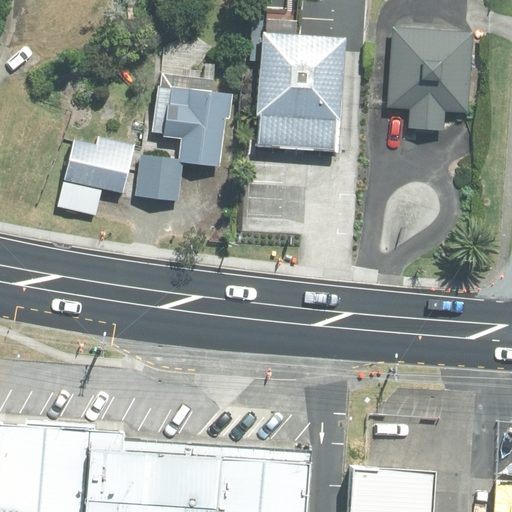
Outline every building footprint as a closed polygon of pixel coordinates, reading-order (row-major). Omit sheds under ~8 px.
[(36,0),(15,25),(53,58),(101,0),(36,0)] [(253,109),(256,109),(255,142),(331,146),(333,114),(337,115),(343,31),(292,28),(293,14),(264,12),(263,23),(259,23),(253,109)] [(391,23),(385,102),(407,103),(406,122),(441,124),(443,105),(464,107),(470,28),(391,23)] [(158,67),(151,128),(179,131),(177,153),(138,149),(133,191),(176,196),(180,157),(217,160),(222,113),(227,113),(229,87),(210,85),(213,60),(203,58),(202,72),(158,67)] [(74,125),(56,203),(92,212),(99,182),(120,187),(131,139),(74,125)] [(0,511),(306,511),(313,450),(125,438),(126,431),(0,419),(0,511)] [(426,511),(430,459),(348,454),(344,511),(426,511)] [(511,511),(511,475),(494,474),(491,511),(511,511)]
